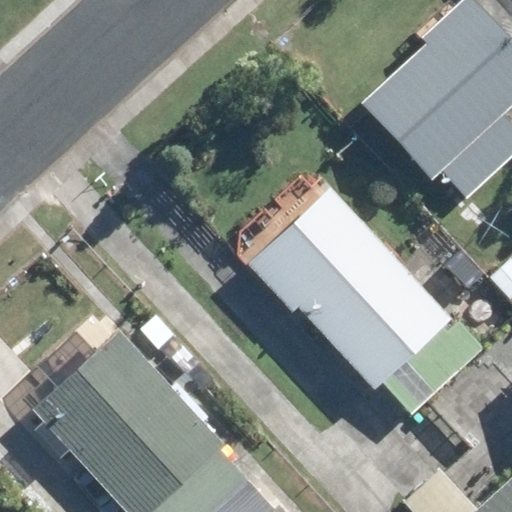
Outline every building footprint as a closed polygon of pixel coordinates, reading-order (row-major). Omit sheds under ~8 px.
[(422,48),(360,105),(430,181),(438,173),(465,202),(511,159),(511,129),(500,116),(511,104),(511,46),(469,0),(462,0),(417,42),(422,48)] [(327,190),(246,267),(290,313),(295,309),(371,390),(379,383),(411,416),(481,351),(327,190)] [(511,265),(510,263),(489,280),(508,301),(511,297),(511,265)] [(210,511),(244,481),(215,451),(221,445),(200,424),(205,420),(172,385),(169,390),(113,332),(30,411),(126,511),(210,511)] [(176,347),(161,363),(179,380),(194,365),(176,347)] [(476,511),(438,471),(403,505),(409,511),(511,511),(511,382),(511,384),(511,387),(511,482),(479,511),(476,511)] [(210,511),(280,511),(276,507),(273,511),(244,481),(210,511)]
